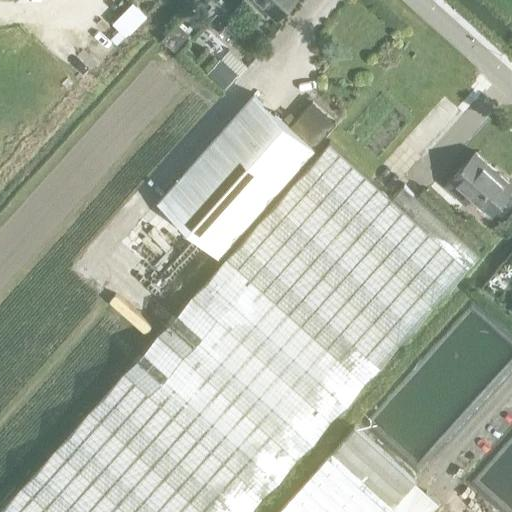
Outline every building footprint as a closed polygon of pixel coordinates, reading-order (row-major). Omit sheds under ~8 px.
[(292,0),(259,0),(278,17),(292,0)] [(130,33),(147,15),(133,1),(112,22),(126,35),(129,32),(130,33)] [(175,51),(190,33),(177,22),(162,40),(175,51)] [(229,49),(221,58),(239,75),(247,66),(229,49)] [(237,75),(220,59),(207,73),(225,89),(237,75)] [(158,199),(218,253),(336,121),(312,99),(290,124),(254,92),(158,199)] [(246,511),(480,250),(404,182),(392,195),(330,139),(0,507),(0,511),(246,511)] [(490,209),(511,185),(472,150),(442,183),(461,201),(470,191),(490,209)] [(401,511),(393,504),(415,480),(355,426),(277,511),(401,511)] [(393,504),(401,511),(429,511),(440,501),(415,480),(393,504)]
